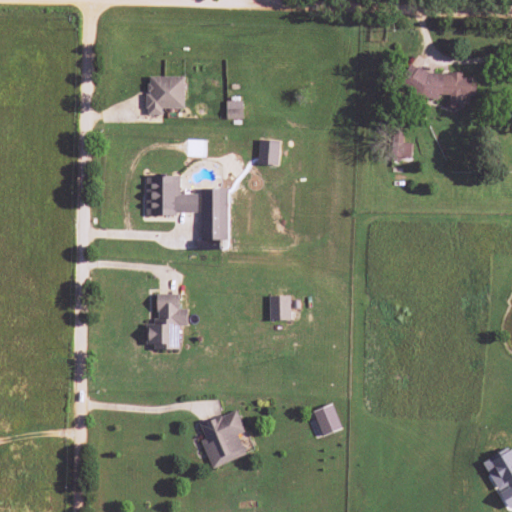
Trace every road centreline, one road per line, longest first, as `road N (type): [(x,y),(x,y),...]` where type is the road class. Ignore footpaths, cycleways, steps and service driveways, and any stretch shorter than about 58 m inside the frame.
road 1 (residential): [(77,511),(90,0)]
road 2 (residential): [(511,13),(111,0)]
